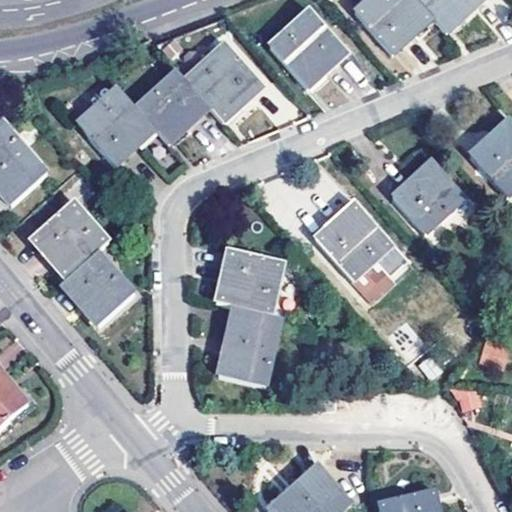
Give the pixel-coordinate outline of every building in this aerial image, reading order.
[(398,53),(434,22),(414,0),(374,0),(356,17),(392,58),(398,53)] [(414,0),(434,22),(447,38),(489,0),(488,0),(414,0)] [(349,56),(314,14),(272,51),(308,93),(313,89),(349,56)] [(229,50),(187,86),(211,112),(224,127),(264,90),(229,50)] [(178,76),(137,112),(156,134),(169,148),(173,145),(211,112),(187,86),(178,76)] [(139,148),(156,134),(137,112),(119,93),(79,128),(115,169),(135,152),(139,148)] [(48,178),(2,124),(0,125),(0,193),(13,209),(48,178)] [(511,124),(470,160),(508,202),(511,198),(511,124)] [(434,166),(393,203),(424,237),(465,201),(434,166)] [(62,275),(68,283),(99,255),(110,245),(74,204),(33,241),(62,275)] [(394,248),(358,207),(318,243),(353,283),(394,248)] [(234,310),(273,319),(284,265),(229,254),(219,297),(217,306),(234,310)] [(135,297),(99,255),(68,283),(63,287),(95,324),(99,329),(135,297)] [(273,319),(234,310),(218,379),(264,390),(280,320),(273,319)] [(510,353),(486,346),(481,364),(505,370),(510,353)] [(429,382),(442,373),(431,356),(418,364),(429,382)] [(0,376),(0,431),(27,409),(0,376)] [(480,409),(478,389),(457,390),(458,411),(480,409)] [(321,469),(265,511),(264,511),(343,511),(348,508),(321,469)] [(437,511),(434,496),(381,509),(381,511),(437,511)]
